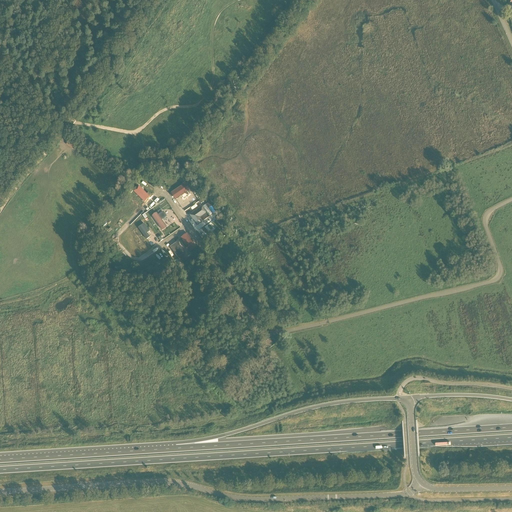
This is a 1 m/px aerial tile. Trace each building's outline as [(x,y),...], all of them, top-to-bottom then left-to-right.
[(169,192),(174,199),(188,189),(183,182),(169,192)] [(147,193),(139,186),(134,191),(142,198),(147,193)] [(187,211),(194,220),(206,212),(199,203),(187,211)] [(157,213),(151,217),(162,232),(167,228),(162,222),(167,218),(163,213),(159,216),(157,213)] [(150,232),(144,224),(138,228),(146,239),(150,237),(148,234),(150,232)] [(187,234),(181,239),(191,254),(198,250),(187,234)] [(170,247),(178,258),(185,253),(177,242),(170,247)]
